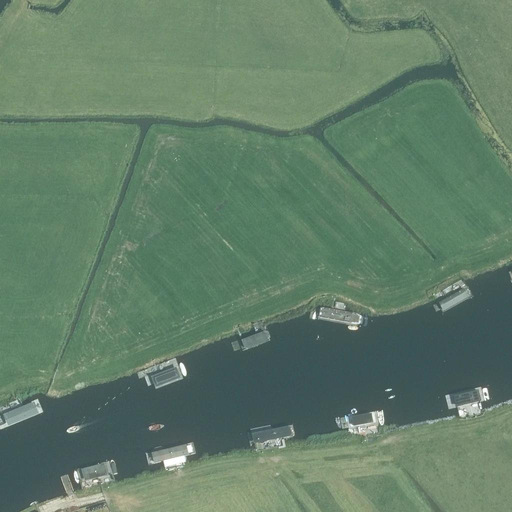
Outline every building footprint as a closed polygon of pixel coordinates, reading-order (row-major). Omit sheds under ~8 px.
[(466,284),(437,300),(444,311),(473,295),(466,284)] [(318,318),(360,325),(361,314),(319,307),(318,318)] [(266,329),(239,338),(244,350),(270,340),(266,329)] [(172,362),(148,372),(153,384),(177,374),(172,362)] [(474,403),(472,396),(452,401),(454,408),(474,403)] [(34,399),(0,413),(6,427),(39,413),(34,399)] [(370,424),(369,417),(349,420),(350,427),(370,424)] [(278,441),(276,434),(257,439),(258,446),(278,441)] [(171,460),(169,454),(149,458),(151,465),(171,460)] [(99,478),(98,471),(78,475),(80,482),(99,478)]
